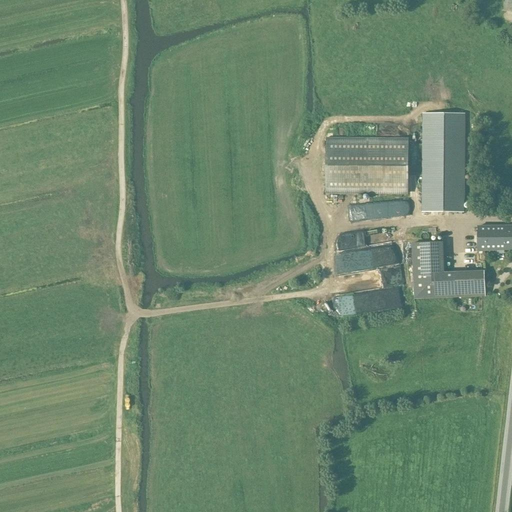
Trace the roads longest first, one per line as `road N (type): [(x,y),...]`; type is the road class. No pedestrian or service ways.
road 1 (track): [(118,511),(122,347),(133,314),(118,239),(123,0)]
road 2 (track): [(133,314),(318,291)]
